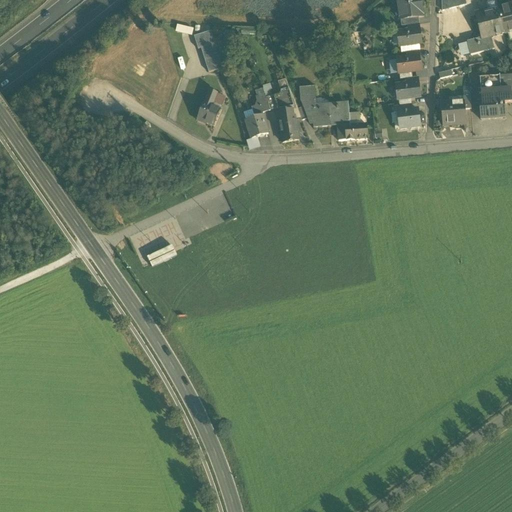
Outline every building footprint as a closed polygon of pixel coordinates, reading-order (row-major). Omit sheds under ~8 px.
[(396,0),(400,21),(401,21),(418,18),(423,18),(420,0),(396,0)] [(441,0),(442,12),(466,5),(465,0),(441,0)] [(486,5),(488,12),(498,10),(497,8),(495,2),(486,5)] [(497,8),(498,10),(504,34),(508,33),(511,32),(511,4),(500,8),(497,8)] [(503,34),(504,34),(498,10),(488,12),(476,15),(482,38),(467,42),(467,43),(470,55),(471,56),(494,50),(491,37),(504,34),(503,34)] [(420,31),(419,25),(418,18),(401,21),(401,27),(407,26),(408,32),(419,31),(419,32),(420,31)] [(193,27),(176,26),(176,33),(193,34),(193,27)] [(399,45),(400,48),(418,45),(421,45),(419,32),(419,31),(408,32),(398,34),(398,35),(399,45)] [(201,49),(209,74),(223,69),(221,62),(220,60),(215,44),(212,32),(194,37),(198,50),(201,49)] [(215,44),(220,60),(225,59),(220,43),(215,44)] [(470,55),(467,43),(458,45),(461,57),(470,55)] [(407,53),(419,52),(418,45),(400,48),(401,54),(407,53)] [(397,61),(399,75),(411,73),(420,72),(418,59),(418,58),(408,59),(397,61)] [(399,75),(397,61),(389,62),(391,76),(399,75)] [(438,74),(440,80),(452,77),(451,71),(438,74)] [(511,76),(500,77),(501,91),(511,90),(511,76)] [(502,99),(501,91),(500,77),(480,79),(482,101),(502,99)] [(396,87),(398,101),(399,101),(410,99),(419,98),(417,85),(417,84),(407,86),(396,87)] [(264,87),(268,98),(275,96),(271,85),(264,87)] [(266,100),(270,111),(277,109),(282,108),(292,104),(288,89),(287,89),(286,85),(281,87),(283,94),(275,96),(268,98),(266,99),(266,100)] [(330,128),(330,124),(329,109),(316,110),(316,106),(314,88),(299,89),(301,102),(305,102),(306,107),(303,108),(307,120),(308,123),(313,123),(313,129),(330,128)] [(258,97),(265,95),(263,89),(255,92),(257,97),(258,97)] [(511,90),(501,91),(502,99),(504,99),(504,105),(511,103),(511,90)] [(207,99),(214,102),(217,95),(210,92),(207,99)] [(225,98),(217,95),(214,102),(212,108),(220,111),(225,98)] [(262,116),(263,114),(259,102),(258,97),(257,97),(255,98),(256,102),(255,107),(251,108),(252,111),(254,119),(262,116)] [(206,124),(213,127),(220,111),(212,108),(214,102),(207,99),(198,120),(206,123),(206,124)] [(479,101),(480,121),(506,119),(504,105),(504,99),(502,99),(482,101),(479,101)] [(270,111),(266,100),(259,102),(263,114),(270,111)] [(441,104),(442,127),(467,125),(465,111),(465,102),(464,102),(441,104)] [(282,108),(277,109),(279,123),(295,121),(301,120),(297,111),(294,103),(292,104),(282,108)] [(394,108),(394,114),(398,114),(398,113),(408,112),(407,106),(399,107),(394,108)] [(301,120),(301,122),(307,120),(303,108),(297,111),(301,120)] [(338,142),(346,141),(345,127),(349,127),(349,114),(348,108),(329,109),(330,124),(337,124),(337,127),(338,142)] [(243,113),(246,122),(254,119),(252,111),(243,113)] [(407,130),(409,131),(411,129),(420,128),(418,111),(408,112),(398,113),(398,114),(400,130),(407,130)] [(360,114),(349,114),(349,127),(361,126),(360,114)] [(246,122),(252,140),(257,138),(268,135),(262,116),(254,119),(246,122)] [(279,123),(283,144),(298,141),(295,121),(279,123)] [(361,126),(349,127),(345,127),(346,141),(368,140),(367,126),(361,126)] [(257,138),(252,140),(246,142),(249,152),(260,148),(257,138)]
